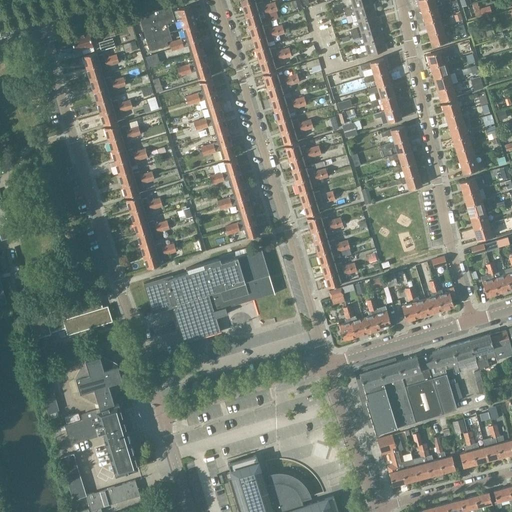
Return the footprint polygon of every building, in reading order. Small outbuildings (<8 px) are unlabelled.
[(271,11),(269,4),(263,5),(262,2),(256,3),(254,0),(253,0),(241,4),(245,15),(264,9),(265,13),(271,11)] [(353,9),(372,3),(371,0),(350,0),(352,4),(348,4),(349,6),(343,8),(344,12),(350,10),(353,9)] [(436,6),(434,0),(417,0),(421,10),(436,6)] [(269,4),(271,11),(277,10),(275,2),(269,4)] [(357,20),(376,15),(372,3),(353,9),(350,10),(352,14),(352,15),(355,14),(357,20)] [(183,28),(195,24),(189,5),(177,9),(174,10),(175,16),(173,16),(175,22),(180,20),(183,28)] [(439,17),(436,6),(421,10),(425,22),(439,17)] [(489,6),(479,9),(482,15),(491,12),(489,6)] [(266,17),(265,13),(264,9),(245,15),(248,26),(262,22),(261,19),(266,17)] [(456,21),(462,20),(462,19),(459,11),(454,13),(456,21)] [(360,32),(379,26),(376,15),(357,20),(360,32)] [(443,29),(440,18),(439,17),(425,22),(428,33),(443,29)] [(278,34),(276,26),(270,28),(269,24),(263,26),(262,22),(248,26),(252,38),(271,32),(272,36),(278,34)] [(186,41),(199,37),(195,24),(183,28),(186,41)] [(276,26),(278,34),(284,32),(282,24),(276,26)] [(364,43),(383,38),(379,26),(360,32),(364,43)] [(443,29),(428,33),(432,45),(447,41),(443,29)] [(90,38),(88,32),(88,31),(70,37),(74,51),(92,45),(96,44),(94,37),(90,38)] [(273,40),(272,36),(271,32),(252,38),(255,49),(269,45),(268,42),(273,40)] [(190,54),(203,50),(199,37),(186,41),(182,42),(181,39),(175,40),(177,48),(188,45),(190,54)] [(358,58),(386,49),(383,38),(364,43),(366,51),(363,51),(363,52),(357,54),(358,58)] [(102,50),(113,47),(111,39),(99,43),(102,50)] [(171,50),(177,48),(175,40),(169,42),(171,50)] [(457,55),(468,53),(466,44),(455,46),(457,55)] [(285,57),(283,49),(277,51),(276,47),(270,49),(269,45),(255,49),(259,60),(278,55),(279,59),(285,57)] [(283,49),(285,57),(291,55),(289,47),(283,49)] [(445,61),(442,50),(441,49),(426,54),(430,66),(445,61)] [(190,68),(207,62),(203,50),(190,54),(193,62),(188,64),(190,68)] [(112,64),(110,56),(104,58),(103,54),(97,56),(96,52),(82,56),(86,68),(105,62),(106,66),(112,64)] [(112,64),(118,62),(116,54),(110,56),(112,64)] [(145,57),(148,66),(159,63),(157,54),(145,57)] [(280,62),(279,59),(278,55),(259,60),(262,72),(276,68),(274,64),(280,62)] [(386,70),(383,58),(382,58),(370,62),(366,63),(360,65),(361,69),(366,67),(367,70),(372,68),(373,73),(386,70)] [(449,73),(445,62),(445,61),(430,66),(434,77),(449,73)] [(107,70),(106,66),(105,62),(86,68),(89,79),(103,75),(102,71),(107,70)] [(198,79),(211,75),(207,62),(190,68),(188,64),(182,66),(185,74),(195,70),(198,79)] [(472,75),(478,74),(475,65),(469,67),(472,75)] [(179,75),(185,74),(182,66),(176,67),(179,75)] [(377,86),(390,82),(386,70),(373,73),(373,74),(370,75),(363,76),(365,81),(370,79),(370,80),(375,78),(377,86)] [(293,83),(291,75),(285,77),(284,73),(278,75),(277,71),(263,75),(267,87),(286,81),(287,85),(293,83)] [(291,75),(293,83),(299,81),(297,73),(291,75)] [(437,89),(452,84),(449,73),(434,77),(437,89)] [(119,87),(117,79),(111,80),(110,77),(104,79),(103,75),(89,79),(93,90),(112,85),(113,88),(119,87)] [(119,87),(125,85),(123,77),(117,79),(119,87)] [(216,91),(212,78),(199,82),(202,91),(197,93),(198,96),(216,91)] [(467,80),(469,92),(480,90),(477,78),(467,80)] [(288,89),(287,85),(286,81),(267,87),(270,98),(284,94),(282,90),(288,89)] [(381,97),(393,93),(390,82),(377,86),(373,87),(367,89),(368,93),(374,91),(374,93),(379,92),(381,97)] [(441,100),(456,96),(452,84),(437,89),(441,100)] [(114,92),(113,88),(112,85),(93,90),(96,102),(110,98),(109,94),(114,92)] [(207,108),(219,104),(216,91),(198,96),(197,93),(191,94),(194,102),(204,99),(207,108)] [(384,109),(397,105),(393,93),(381,97),(370,101),(372,106),(382,103),(384,109)] [(188,104),(194,102),(191,94),(185,96),(188,104)] [(300,106),(298,98),(292,100),(290,96),(285,98),(284,94),(270,98),(274,109),(293,104),(294,108),(300,106)] [(298,98),(300,106),(306,104),(304,96),(298,98)] [(126,110),(124,101),(118,103),(117,100),(111,101),(110,98),(96,102),(99,113),(119,107),(120,111),(126,110)] [(445,115),(460,111),(457,99),(442,103),(445,115)] [(126,110),(132,108),(130,100),(124,101),(126,110)] [(206,122),(223,116),(219,104),(207,108),(209,116),(205,118),(206,122)] [(295,111),(294,108),(293,104),(274,109),(277,121),(290,117),(289,113),(295,111)] [(382,123),(401,117),(397,105),(384,109),(373,113),(375,118),(380,116),(382,123)] [(121,115),(120,111),(119,107),(99,113),(103,125),(117,121),(115,117),(121,115)] [(338,114),(341,123),(347,121),(346,120),(356,118),(353,108),(344,111),(344,112),(338,114)] [(449,127),(464,122),(460,111),(445,115),(449,127)] [(86,117),(87,120),(80,121),(82,129),(91,128),(90,125),(100,124),(98,115),(86,117)] [(215,133),(227,129),(223,116),(206,122),(205,118),(199,120),(201,128),(212,124),(215,133)] [(307,129),(305,121),(299,122),(297,119),(292,120),(290,117),(277,121),(280,132),(300,126),(301,130),(307,129)] [(305,121),(307,129),(313,127),(311,119),(305,121)] [(195,129),(201,128),(199,120),(193,121),(195,129)] [(345,137),(357,134),(353,122),(342,125),(345,137)] [(453,139),(467,134),(464,122),(449,127),(453,139)] [(134,136),(132,128),(126,129),(125,126),(119,128),(118,124),(104,128),(107,139),(127,134),(128,137),(134,136)] [(407,137),(403,125),(403,124),(390,128),(390,129),(387,130),(380,131),(382,136),(387,134),(387,136),(392,135),(394,141),(407,137)] [(134,136),(140,134),(138,126),(132,128),(134,136)] [(302,134),(301,130),(300,126),(280,132),(284,144),(297,140),(296,136),(302,134)] [(214,147),(231,142),(227,129),(215,133),(217,141),(213,143),(214,147)] [(129,141),(128,137),(127,134),(107,139),(111,151),(125,147),(123,143),(129,141)] [(456,150),(471,146),(467,134),(453,139),(456,150)] [(398,153),(410,149),(407,137),(394,141),(390,142),(384,144),(385,148),(390,146),(391,148),(396,146),(398,153)] [(222,158),(235,154),(231,142),(214,147),(213,143),(206,145),(209,153),(220,149),(222,158)] [(315,155),(312,147),(306,149),(305,145),(300,147),(298,143),(285,147),(288,159),(308,153),(309,157),(315,155)] [(203,155),(209,153),(206,145),(201,147),(203,155)] [(312,147),(315,155),(321,153),(319,145),(312,147)] [(475,157),(474,157),(471,146),(456,150),(460,162),(475,157)] [(141,158),(139,150),(133,152),(132,149),(126,151),(125,147),(111,151),(114,162),(134,156),(135,160),(141,158)] [(141,158),(147,157),(144,149),(139,150),(141,158)] [(401,164),(414,160),(410,149),(398,153),(394,154),(388,156),(389,160),(394,158),(394,160),(400,159),(401,164)] [(310,160),(309,157),(308,153),(288,159),(292,170),(305,166),(304,162),(310,160)] [(136,164),(135,160),(134,156),(114,162),(118,173),(131,169),(130,166),(136,164)] [(240,170),(236,158),(236,157),(223,161),(226,170),(221,172),(222,176),(240,170)] [(481,163),(477,164),(475,157),(460,162),(463,173),(478,168),(479,170),(483,169),(481,163)] [(324,160),(313,164),(314,168),(325,165),(324,160)] [(405,176),(418,172),(414,160),(401,164),(401,165),(398,166),(391,167),(393,172),(397,170),(398,172),(403,171),(405,176)] [(307,165),(305,166),(292,170),(295,181),(315,175),(316,179),(322,178),(319,170),(313,171),(312,168),(308,169),(307,165)] [(319,170),(322,178),(328,176),(325,168),(319,170)] [(148,181),(146,173),(139,175),(138,171),(133,173),(131,169),(118,173),(121,185),(141,179),(142,183),(148,181)] [(231,187),(244,183),(240,170),(222,176),(221,172),(215,173),(218,181),(228,178),(231,187)] [(148,181),(154,179),(151,171),(146,173),(148,181)] [(402,184),(407,182),(409,188),(421,184),(418,172),(405,176),(405,177),(401,178),(401,177),(395,179),(396,183),(401,182),(402,184)] [(212,183),(218,181),(215,173),(209,175),(212,183)] [(317,183),(316,179),(315,175),(295,181),(299,193),(312,188),(311,185),(317,183)] [(478,188),(477,185),(482,184),(479,175),(459,181),(463,193),(478,188)] [(143,187),(142,183),(141,179),(121,185),(125,197),(138,192),(137,188),(143,187)] [(230,201),(248,196),(244,183),(231,187),(234,195),(229,197),(230,201)] [(329,200),(326,192),(320,194),(319,190),(313,192),(312,188),(299,193),(302,204),(321,198),(323,202),(329,200)] [(466,205),(481,200),(478,188),(463,193),(466,205)] [(326,192),(329,200),(335,198),(332,190),(326,192)] [(156,207),(153,199),(147,201),(146,198),(140,199),(139,195),(126,199),(129,211),(149,205),(150,209),(156,207)] [(239,212),(251,208),(248,196),(230,201),(229,197),(223,199),(225,207),(236,203),(239,212)] [(481,200),(466,205),(470,216),(485,211),(485,212),(504,206),(503,201),(498,203),(498,202),(491,204),(489,197),(481,200)] [(156,207),(162,206),(159,198),(153,199),(156,207)] [(324,206),(323,202),(321,198),(302,204),(306,216),(319,212),(318,207),(324,206)] [(220,209),(225,207),(223,199),(217,200),(220,209)] [(151,213),(150,209),(149,205),(129,211),(133,222),(146,218),(145,214),(151,213)] [(238,226),(255,221),(251,208),(239,212),(241,221),(237,222),(238,226)] [(488,223),(485,212),(485,211),(470,216),(473,227),(488,223)] [(321,218),(320,215),(320,214),(307,219),(310,230),(329,224),(331,228),(337,226),(334,218),(328,220),(327,217),(321,218)] [(337,226),(342,225),(343,224),(340,217),(334,218),(337,226)] [(163,230),(160,222),(154,224),(153,220),(147,222),(146,218),(133,222),(136,234),(155,228),(157,232),(163,230)] [(163,230),(169,228),(166,220),(160,222),(163,230)] [(247,238),(259,234),(255,221),(238,226),(237,222),(231,224),(233,232),(244,229),(247,238)] [(477,239),(492,235),(488,223),(473,227),(477,239)] [(227,234),(233,232),(231,224),(225,226),(227,234)] [(332,232),(331,228),(329,224),(310,230),(314,242),(327,237),(326,234),(332,232)] [(11,237),(7,226),(3,227),(6,239),(11,237)] [(158,236),(157,232),(155,228),(136,234),(140,245),(153,241),(152,237),(158,236)] [(344,249),(341,241),(335,243),(334,239),(328,241),(327,237),(314,242),(317,253),(336,247),(338,251),(344,249)] [(344,249),(349,247),(350,247),(347,239),(341,241),(344,249)] [(170,253),(167,245),(161,247),(160,243),(154,245),(153,241),(140,245),(143,257),(162,251),(164,255),(170,253)] [(170,253),(176,251),(173,243),(167,245),(170,253)] [(471,247),(473,254),(485,250),(483,243),(471,247)] [(339,254),(338,251),(336,247),(317,253),(321,264),(334,260),(333,256),(339,254)] [(369,262),(376,260),(378,259),(375,248),(372,249),(373,253),(367,255),(369,262)] [(220,331),(215,316),(221,314),(227,313),(225,307),(274,292),(261,249),(220,262),(219,258),(185,268),(186,272),(172,276),(171,274),(143,283),(152,313),(174,306),(175,308),(173,309),(183,342),(195,338),(202,336),(220,331)] [(165,258),(164,255),(162,251),(143,257),(147,268),(160,264),(159,260),(165,258)] [(443,255),(431,259),(434,267),(446,263),(443,255)] [(351,272),(348,264),(342,266),(341,262),(335,264),(334,260),(321,264),(324,275),(343,270),(344,274),(351,272)] [(351,272),(356,270),(357,270),(354,262),(348,264),(351,272)] [(489,273),(480,276),(482,281),(486,296),(498,292),(494,277),(492,273),(496,272),(495,267),(487,269),(489,273)] [(346,277),(344,274),(343,270),(324,275),(328,287),(341,283),(340,279),(346,277)] [(389,287),(395,285),(397,284),(393,272),(385,274),(389,287)] [(498,292),(510,288),(506,274),(499,276),(498,272),(496,272),(492,273),(498,292)] [(430,286),(438,284),(436,278),(429,281),(430,286)] [(21,280),(14,282),(18,296),(25,294),(21,280)] [(362,285),(351,285),(352,295),(362,295),(362,285)] [(442,289),(436,291),(441,309),(448,307),(453,306),(451,299),(456,297),(453,286),(448,288),(449,291),(443,293),(442,289)] [(331,297),(332,297),(343,294),(341,287),(329,290),(328,290),(331,297)] [(430,313),(441,309),(436,291),(430,293),(431,296),(425,298),(428,308),(430,313)] [(100,302),(99,298),(99,296),(27,318),(33,338),(50,333),(50,331),(64,326),(67,334),(112,321),(107,305),(100,307),(98,303),(100,302)] [(430,313),(428,308),(425,298),(419,300),(418,296),(412,298),(412,302),(413,302),(417,313),(418,316),(430,313)] [(418,316),(417,313),(413,302),(412,302),(401,305),(406,320),(418,316)] [(367,332),(379,328),(373,309),(377,308),(375,303),(368,305),(370,311),(367,311),(368,315),(363,317),(367,332)] [(379,328),(390,325),(391,325),(385,305),(377,308),(373,309),(379,328)] [(356,335),(367,332),(363,317),(356,319),(355,315),(350,317),(356,335)] [(343,339),(356,335),(350,317),(344,319),(345,322),(339,324),(343,339)] [(511,353),(511,350),(510,345),(506,331),(490,336),(495,355),(496,359),(511,353)] [(470,339),(474,354),(476,359),(472,360),(475,359),(479,370),(489,366),(487,358),(495,355),(490,336),(489,333),(470,339)] [(476,359),(474,354),(470,339),(451,345),(455,359),(458,366),(464,364),(464,363),(472,360),(476,359)] [(451,345),(432,350),(433,353),(436,365),(437,365),(443,363),(445,369),(452,367),(454,373),(459,371),(458,366),(455,359),(451,345)] [(433,353),(425,355),(441,411),(456,407),(445,369),(443,363),(437,365),(436,365),(433,353)] [(397,361),(397,362),(415,421),(434,415),(433,414),(441,411),(425,355),(417,358),(416,355),(397,361)] [(82,419),(64,424),(70,443),(97,435),(103,433),(115,474),(137,467),(126,431),(130,429),(128,422),(126,414),(121,415),(118,403),(114,404),(112,397),(121,380),(117,366),(99,356),(85,360),(75,378),(80,393),(98,401),(100,408),(80,414),(82,419)] [(415,421),(397,362),(397,361),(378,367),(387,397),(396,427),(415,421)] [(396,427),(387,397),(378,367),(359,373),(364,387),(366,396),(364,397),(376,433),(396,427)] [(39,382),(43,395),(48,413),(59,410),(50,379),(39,382)] [(482,381),(476,382),(479,394),(485,392),(482,381)] [(487,412),(490,421),(497,419),(494,410),(487,412)] [(461,438),(460,432),(465,431),(462,419),(452,422),(455,433),(457,439),(461,438)] [(497,430),(496,424),(488,426),(489,432),(497,430)] [(472,436),(471,430),(466,431),(463,432),(464,439),(472,436)] [(497,430),(489,432),(491,438),(495,437),(499,436),(497,430)] [(412,433),(415,445),(417,444),(421,443),(418,431),(412,433)] [(396,450),(393,439),(392,434),(392,435),(378,439),(378,438),(377,438),(382,454),(389,452),(392,464),(387,465),(392,484),(405,481),(400,462),(403,461),(402,455),(394,457),(392,451),(396,450)] [(495,437),(500,456),(511,452),(511,450),(509,439),(503,441),(502,435),(499,436),(495,437)] [(472,436),(464,439),(466,445),(470,443),(474,442),(472,436)] [(402,455),(401,450),(402,449),(399,437),(393,439),(396,450),(392,451),(394,457),(402,455)] [(484,446),(488,459),(500,456),(495,437),(491,438),(488,439),(489,444),(484,446)] [(470,443),(475,462),(488,459),(484,446),(478,447),(476,442),(474,442),(470,443)] [(459,452),(462,465),(475,462),(470,443),(466,445),(463,445),(464,451),(459,452)] [(436,452),(437,458),(438,458),(442,471),(455,468),(451,454),(445,456),(443,449),(441,449),(440,444),(435,446),(437,452),(436,452)] [(320,448),(313,455),(320,462),(327,455),(320,448)] [(429,474),(425,456),(424,455),(428,454),(427,448),(419,450),(420,456),(412,458),(417,478),(429,474)] [(86,493),(73,451),(59,455),(72,497),(86,493)] [(338,511),(333,496),(303,505),(301,499),(309,497),(308,496),(306,490),(303,485),(298,481),(293,477),(287,475),(281,474),(275,474),(269,475),(268,475),(271,483),(265,485),(255,454),(227,463),(242,511),(338,511)] [(425,456),(429,474),(442,471),(438,458),(437,458),(432,460),(431,454),(428,454),(424,455),(425,456)] [(405,481),(417,478),(412,458),(403,461),(400,462),(405,481)] [(135,479),(86,494),(91,511),(100,511),(101,511),(100,506),(111,503),(139,494),(135,479)] [(500,500),(508,498),(511,497),(508,486),(493,490),(496,501),(494,502),(496,508),(500,507),(500,500)] [(480,505),(491,502),(488,491),(474,495),(477,506),(475,507),(475,511),(480,511),(481,511),(480,505)] [(466,511),(466,509),(475,507),(477,506),(474,495),(459,499),(462,510),(460,511),(466,511)] [(455,511),(460,511),(462,510),(459,499),(445,503),(447,511),(455,511)] [(447,511),(445,503),(431,507),(432,511),(447,511)]
